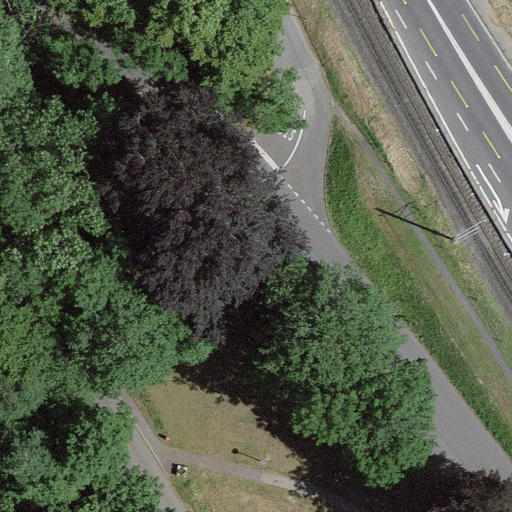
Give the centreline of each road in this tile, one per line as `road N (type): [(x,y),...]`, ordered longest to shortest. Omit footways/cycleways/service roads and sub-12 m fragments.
road 1 (unclassified): [(262,188),(511,508)]
road 2 (unclassified): [(167,511),(0,254)]
road 3 (residential): [(52,0),(262,188)]
road 4 (unclassified): [(271,0),(297,55),(306,109),(297,150),(262,188)]
road 5 (primary): [(429,0),(511,134)]
